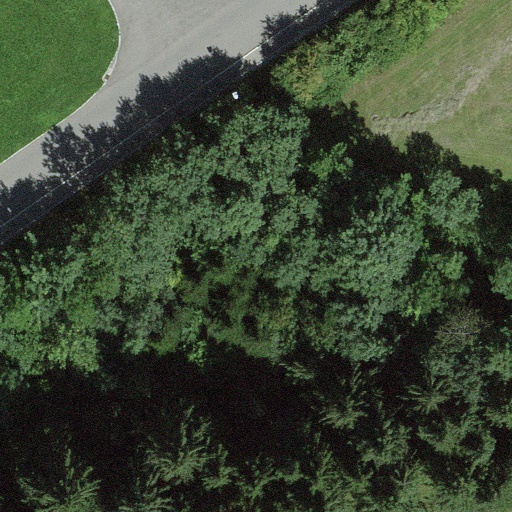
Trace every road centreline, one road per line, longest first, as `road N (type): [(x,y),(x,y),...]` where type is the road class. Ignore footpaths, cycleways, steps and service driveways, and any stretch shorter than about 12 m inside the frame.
road 1 (unclassified): [(181,69),(0,196)]
road 2 (unclassified): [(284,0),(181,69)]
